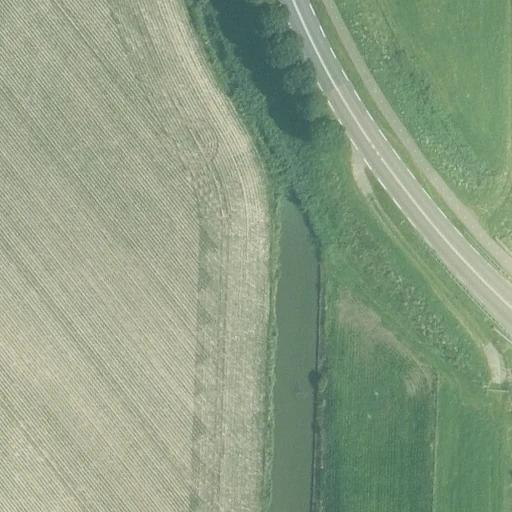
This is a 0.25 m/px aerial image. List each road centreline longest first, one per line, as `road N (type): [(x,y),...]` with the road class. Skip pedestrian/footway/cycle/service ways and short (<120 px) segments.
road 1 (primary): [(511,308),(423,215),(356,124),(293,0)]
road 2 (track): [(356,124),(367,190),(475,329),(498,395)]
road 3 (track): [(338,256),(405,327),(498,395)]
